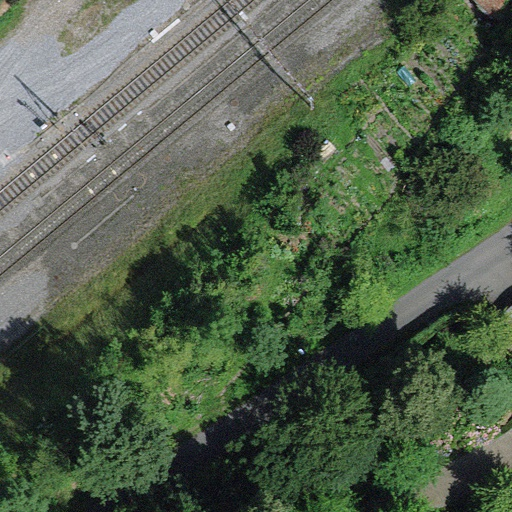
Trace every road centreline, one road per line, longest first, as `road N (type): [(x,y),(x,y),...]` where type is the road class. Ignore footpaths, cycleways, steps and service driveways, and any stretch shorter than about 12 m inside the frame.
road 1 (residential): [(112,511),(489,259)]
road 2 (residential): [(511,451),(398,511)]
